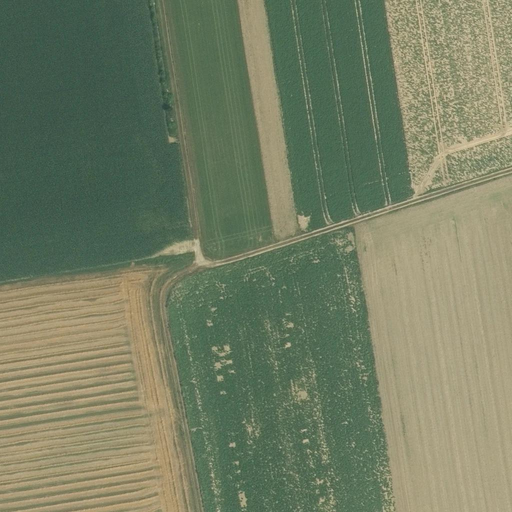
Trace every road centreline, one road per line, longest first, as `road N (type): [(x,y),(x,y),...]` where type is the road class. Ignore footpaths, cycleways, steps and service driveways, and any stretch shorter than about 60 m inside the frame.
road 1 (track): [(201,511),(163,310),(170,284),(202,267),(511,170)]
road 2 (track): [(202,267),(160,0)]
